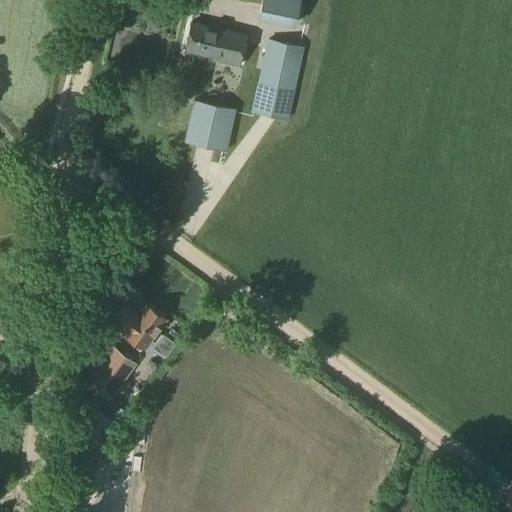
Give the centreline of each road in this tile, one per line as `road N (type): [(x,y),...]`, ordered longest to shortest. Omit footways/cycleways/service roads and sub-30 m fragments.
road 1 (unclassified): [(511,490),(62,159)]
road 2 (unclassified): [(24,511),(62,159)]
road 3 (unclassified): [(62,159),(99,0)]
